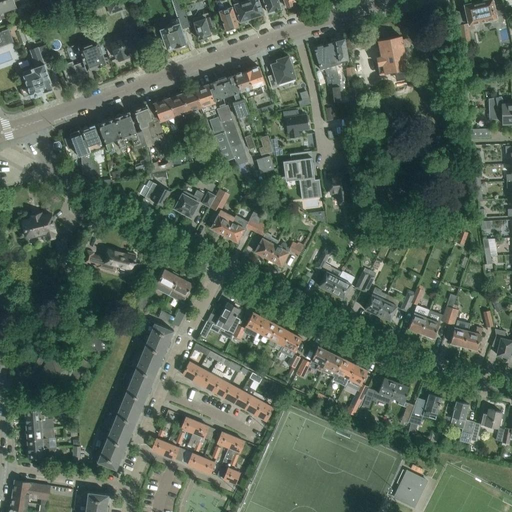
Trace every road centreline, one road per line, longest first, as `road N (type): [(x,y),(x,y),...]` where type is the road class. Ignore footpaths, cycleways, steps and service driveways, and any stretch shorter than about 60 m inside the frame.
road 1 (residential): [(223,268),(380,349),(511,389)]
road 2 (residential): [(24,125),(296,30)]
road 3 (residential): [(24,125),(68,185),(223,268)]
road 4 (residential): [(296,30),(326,167)]
road 5 (residential): [(159,392),(223,268)]
road 6 (residential): [(3,467),(129,485)]
